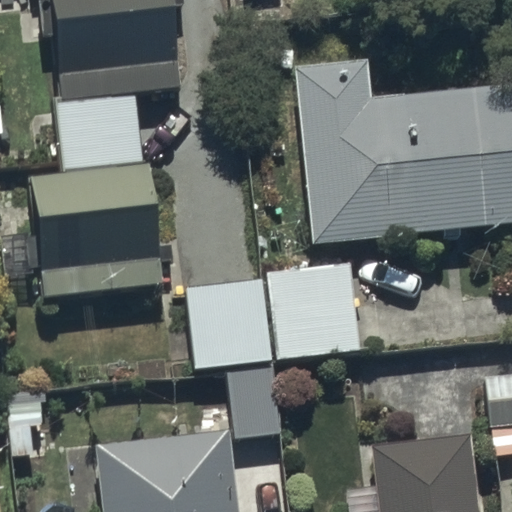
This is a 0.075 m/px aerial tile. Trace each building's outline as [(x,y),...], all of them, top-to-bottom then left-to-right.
[(46,0),(61,192),(29,195),(38,313),(161,304),(159,275),(172,274),(171,251),(157,253),(148,178),(143,179),(135,112),(179,106),(165,0),(46,0)] [(292,88),(310,264),(511,244),(511,107),(369,119),(366,81),(292,88)] [(349,281),(266,291),(275,379),(360,368),(349,281)] [(261,297),(185,304),(193,388),(225,385),(231,455),(276,451),(261,297)] [(511,391),(482,394),(486,441),(511,438),(511,391)] [(231,511),(224,449),(91,462),(96,511),(231,511)] [(372,459),(377,511),(471,511),(465,449),(372,459)]
